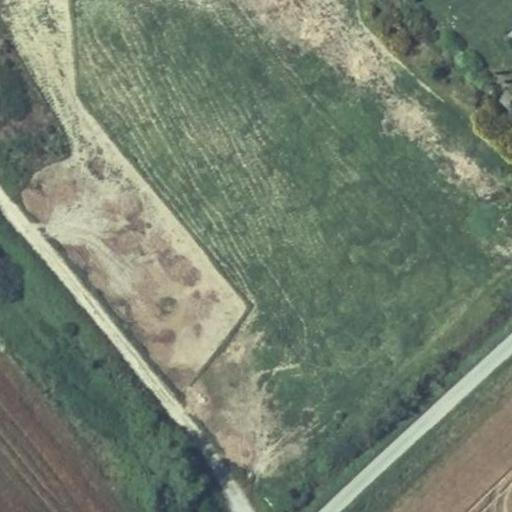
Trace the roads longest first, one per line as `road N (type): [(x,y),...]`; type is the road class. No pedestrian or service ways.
road 1 (track): [(246,511),(0,198)]
road 2 (unclassified): [(511,341),(330,511)]
